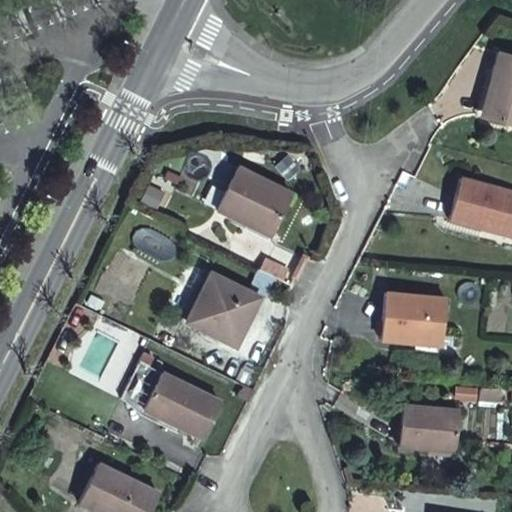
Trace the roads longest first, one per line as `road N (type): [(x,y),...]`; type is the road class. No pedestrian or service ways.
road 1 (tertiary): [(0,369),(162,35)]
road 2 (residential): [(363,204),(290,364)]
road 3 (residential): [(326,86),(295,87),(223,65),(162,35)]
road 4 (residential): [(290,364),(225,492),(228,511)]
road 5 (residential): [(431,0),(369,69),(326,86)]
road 6 (residential): [(326,86),(335,145),(363,204)]
